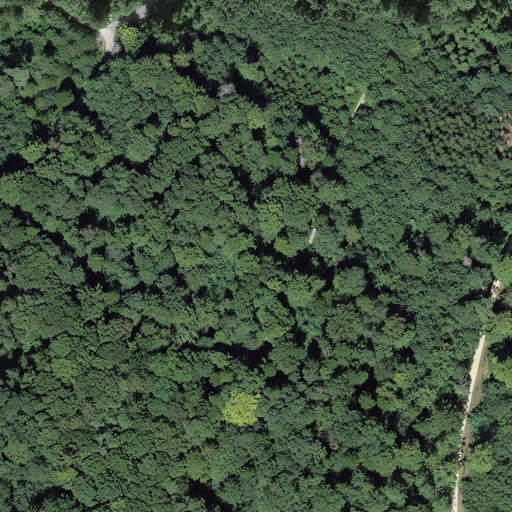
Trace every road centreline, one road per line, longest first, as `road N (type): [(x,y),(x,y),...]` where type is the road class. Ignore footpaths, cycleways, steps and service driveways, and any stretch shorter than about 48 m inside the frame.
road 1 (track): [(423,0),(356,114),(237,403),(205,444),(106,511)]
road 2 (track): [(511,243),(468,393),(456,511)]
road 3 (unclassified): [(0,179),(61,125),(100,74),(115,33),(149,0)]
